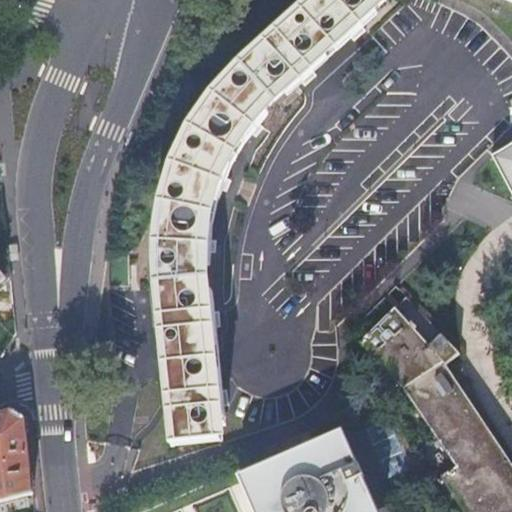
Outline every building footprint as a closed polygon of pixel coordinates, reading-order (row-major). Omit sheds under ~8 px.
[(200,313),(207,313),(207,310),(209,310),(206,278),(205,278),(205,248),(207,233),(218,191),(224,177),(236,154),(245,138),(277,99),(299,79),(297,77),(310,65),(311,67),(347,33),(346,31),(358,20),(359,22),(382,0),(308,0),(241,64),(231,75),(221,87),(204,109),(181,149),(177,158),(161,210),(157,228),(155,277),(156,283),(154,283),(162,350),(163,350),(165,365),(166,376),(165,376),(173,444),(220,439),(220,440),(223,440),(219,405),(218,405),(218,404),(210,405),(200,313)] [(491,154),(499,170),(511,194),(511,141),(506,146),(491,154)] [(0,281),(4,282),(4,281),(9,280),(8,274),(8,271),(6,251),(0,251),(0,281)] [(472,410),(444,368),(458,355),(444,340),(441,337),(429,349),(426,346),(396,308),(362,344),(374,357),(403,388),(416,407),(456,467),(486,511),(511,511),(511,482),(465,415),(472,410)] [(212,356),(207,313),(200,313),(210,405),(218,404),(212,356)] [(0,501),(31,493),(23,419),(11,410),(0,413),(0,501)] [(511,482),(511,468),(472,410),(465,415),(511,482)] [(387,511),(347,420),(235,470),(253,511),(387,511)] [(462,511),(486,511),(456,467),(438,475),(462,511)]
